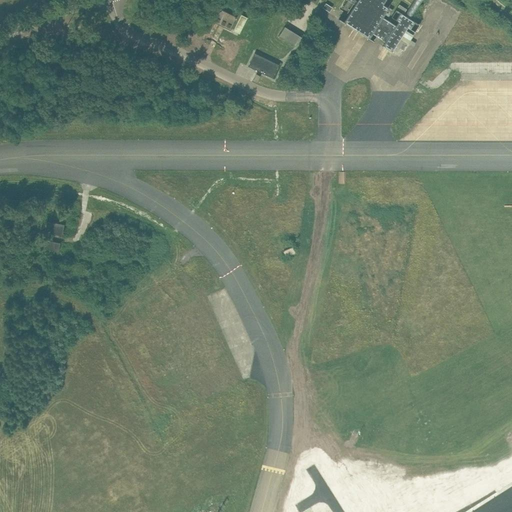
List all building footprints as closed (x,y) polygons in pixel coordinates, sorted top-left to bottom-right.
[(392,52),(400,38),(408,43),(412,38),(413,35),(405,30),(407,27),(415,31),(419,24),(404,15),(396,9),(391,16),(398,21),(396,25),(381,16),(387,6),(381,3),(382,0),(383,0),(385,1),(385,0),(358,0),(345,22),(339,18),(341,15),(338,19),(373,41),(376,37),(375,37),(374,40),(368,37),(371,32),(385,42),(382,46),(392,52)] [(332,7),(326,3),(323,7),(329,12),(332,7)] [(406,9),(405,8),(399,4),(397,8),(404,13),(406,9)] [(213,21),(224,26),(230,29),(235,17),(227,13),(227,12),(225,11),(225,12),(219,9),(213,21)] [(239,33),(247,18),(241,15),(233,31),(239,33)] [(284,27),(279,36),(295,46),(301,37),(284,27)] [(279,64),(254,53),(248,66),(272,78),(279,64)] [(44,232),(50,233),(61,235),(63,225),(46,221),(44,232)] [(44,248),(58,251),(60,243),(46,240),(44,248)] [(283,251),(284,253),(286,257),(295,253),(292,247),(283,251)] [(188,341),(218,328),(210,309),(180,322),(173,325),(181,344),(188,341)] [(199,364),(206,361),(228,352),(220,333),(191,346),(190,345),(183,348),(192,368),(199,365),(199,364)] [(209,389),(209,388),(239,375),(231,357),(201,370),(201,369),(194,372),(202,392),(209,389)]
